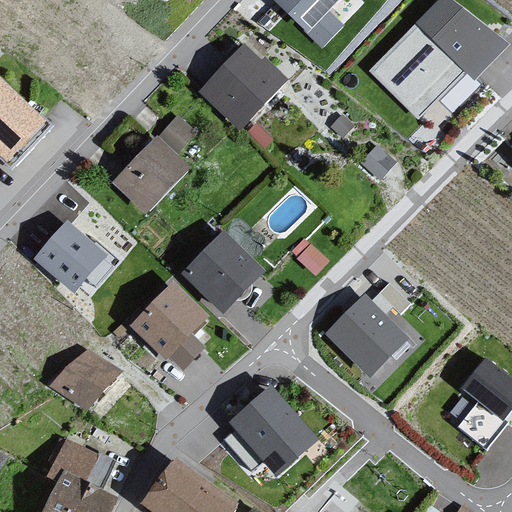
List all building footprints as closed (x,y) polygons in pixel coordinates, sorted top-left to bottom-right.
[(274,0),(323,45),(340,26),(330,17),(345,0),(274,0)] [(506,49),(452,0),(438,0),(373,72),(420,115),(440,93),(458,110),(483,83),(478,79),(506,49)] [(254,48),(206,97),(246,137),(297,84),(275,64),(270,67),(254,48)] [(0,75),(0,155),(16,170),(53,127),(0,75)] [(161,129),(182,148),(200,127),(179,109),(161,129)] [(164,141),(120,186),(156,218),(199,174),(164,141)] [(401,166),(381,151),(366,168),(387,183),(401,166)] [(73,226),(42,262),(81,299),(112,261),(73,226)] [(306,232),(291,247),(316,272),(331,257),(306,232)] [(230,236),(189,278),(234,319),(275,277),(230,236)] [(369,294),(328,335),(371,378),(409,340),(383,314),(393,305),(401,314),(411,304),(390,282),(374,298),(369,294)] [(182,287),(138,330),(174,366),(218,321),(182,287)] [(92,356),(57,388),(94,412),(127,376),(92,356)] [(511,423),(511,377),(487,358),(461,389),(480,404),(460,427),(490,451),(511,423)] [(322,443),(274,387),(229,426),(234,433),(228,438),(256,471),(266,462),(281,479),(322,443)] [(67,443),(53,480),(65,487),(71,477),(94,487),(105,458),(67,443)] [(244,511),(176,467),(145,511),(244,511)] [(71,477),(65,487),(52,511),(121,511),(126,504),(94,487),(71,477)] [(453,511),(430,498),(422,511),(453,511)]
